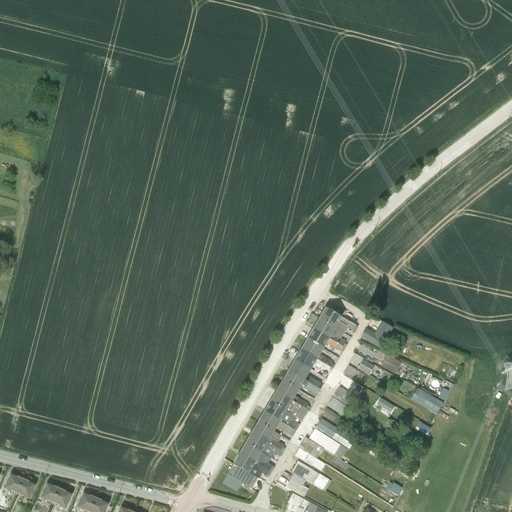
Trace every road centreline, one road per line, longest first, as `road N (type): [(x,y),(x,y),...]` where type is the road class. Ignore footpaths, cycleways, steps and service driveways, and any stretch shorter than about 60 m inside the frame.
road 1 (unclassified): [(511,108),(420,175),(349,243),(191,495)]
road 2 (unclassified): [(185,504),(0,457)]
